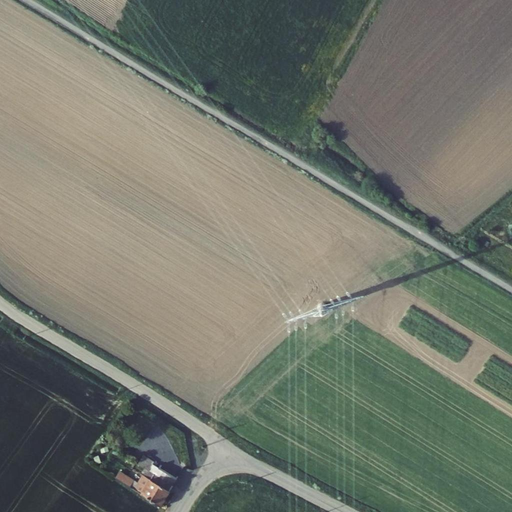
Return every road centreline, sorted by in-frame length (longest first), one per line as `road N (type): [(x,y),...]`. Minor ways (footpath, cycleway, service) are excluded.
road 1 (unclassified): [(222,444),(0,303)]
road 2 (unclassified): [(345,511),(222,444)]
